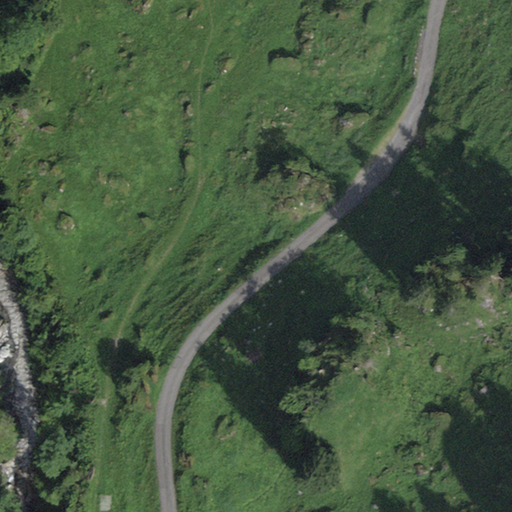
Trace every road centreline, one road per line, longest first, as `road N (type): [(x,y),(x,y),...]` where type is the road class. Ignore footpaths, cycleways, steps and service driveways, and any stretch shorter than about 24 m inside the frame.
road 1 (unclassified): [(439,0),(417,116),(398,144),(358,192),(187,349),(167,397),(161,440),(168,511)]
road 2 (track): [(194,0),(182,102),(94,292),(90,511)]
